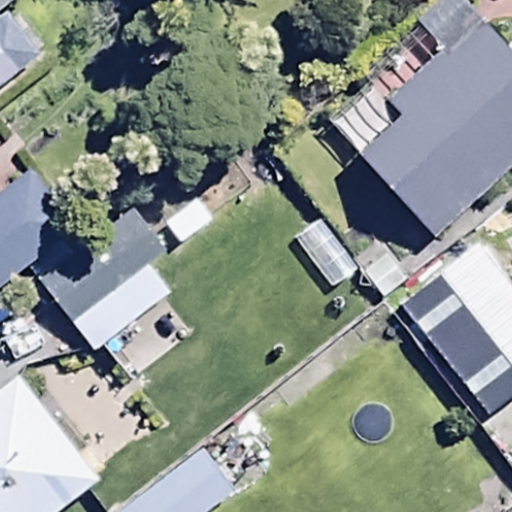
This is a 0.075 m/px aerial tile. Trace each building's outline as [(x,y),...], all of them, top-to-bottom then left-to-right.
[(0,0),(0,10),(12,0),(0,0)] [(511,165),(511,50),(508,55),(457,0),(447,0),(358,82),(366,91),(327,127),(429,240),(511,165)] [(0,88),(39,59),(6,15),(0,19),(0,88)] [(0,283),(72,228),(26,168),(0,188),(0,283)] [(136,210),(36,283),(89,355),(169,297),(154,277),(174,263),(136,210)] [(0,511),(5,511),(96,444),(16,340),(0,351),(0,511)] [(110,464),(134,496),(112,511),(204,511),(233,490),(200,446),(162,475),(137,443),(110,464)]
